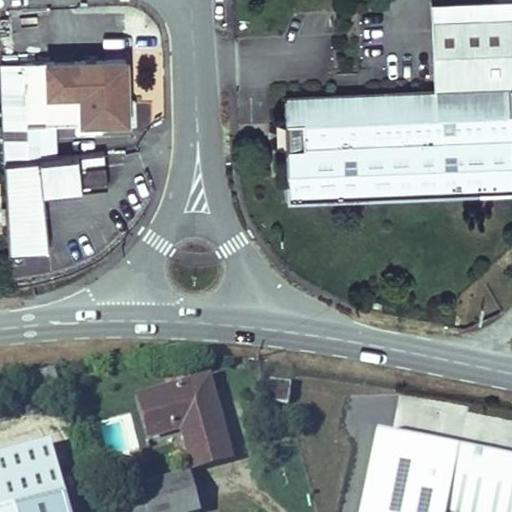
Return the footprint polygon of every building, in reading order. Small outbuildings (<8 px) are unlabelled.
[(511,189),(511,0),(495,0),(496,15),(433,18),(436,89),(284,95),(285,121),(286,146),(288,198),(511,189)] [(495,0),(431,0),(433,18),(496,15),(495,0)] [(27,122),(128,119),(125,59),(25,63),(27,122)] [(286,146),(285,121),(269,122),(270,130),(278,130),(278,138),(270,138),(270,147),(286,146)] [(49,248),(43,192),(107,185),(103,150),(4,161),(8,252),(49,248)] [(55,368),(41,371),(44,386),(59,383),(55,368)] [(209,378),(139,397),(150,436),(177,429),(175,422),(181,420),(183,427),(192,462),(229,451),(209,378)] [(268,401),(288,404),(291,384),(271,381),(268,401)] [(333,394),(309,389),(305,403),(329,409),(333,394)] [(229,451),(192,462),(195,470),(232,460),(229,451)] [(511,504),(511,462),(457,452),(451,492),(511,504)] [(199,511),(189,473),(116,494),(120,511),(199,511)] [(511,511),(511,504),(451,492),(446,511),(511,511)]
